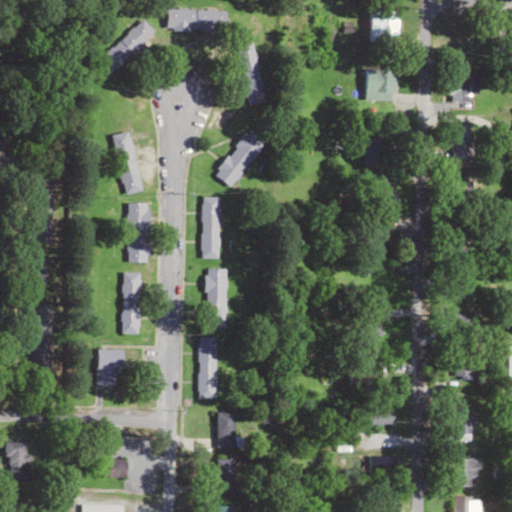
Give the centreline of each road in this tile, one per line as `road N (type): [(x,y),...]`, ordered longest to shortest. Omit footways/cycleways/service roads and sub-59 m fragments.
road 1 (residential): [(411,0),(410,511)]
road 2 (residential): [(162,511),(176,109)]
road 3 (residential): [(0,416),(165,418)]
